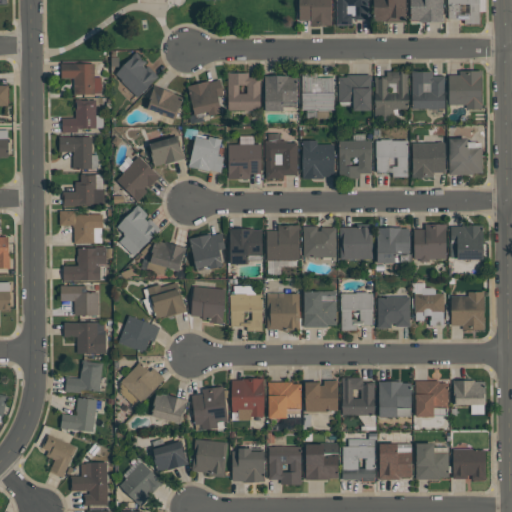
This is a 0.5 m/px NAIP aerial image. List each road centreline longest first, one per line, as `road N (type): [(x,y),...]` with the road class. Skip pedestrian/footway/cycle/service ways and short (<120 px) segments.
road 1 (residential): [(505,0),(511,511)]
road 2 (residential): [(30,0),(34,392),(23,432),(0,463)]
road 3 (residential): [(187,511),(511,508)]
road 4 (residential): [(190,205),(511,202)]
road 5 (residential): [(192,51),(511,47)]
road 6 (residential): [(194,358),(511,354)]
